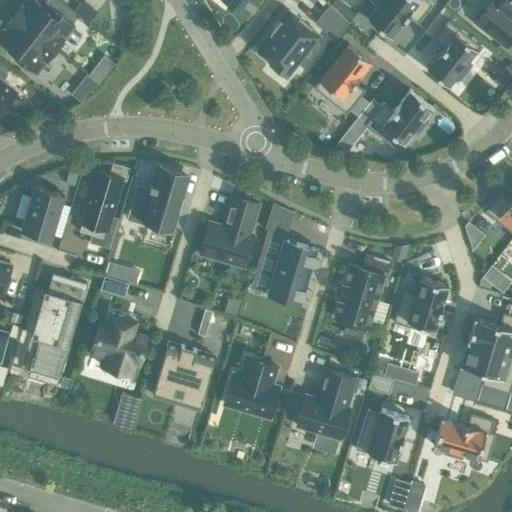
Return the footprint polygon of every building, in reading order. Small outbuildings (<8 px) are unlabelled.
[(43,6),(35,0),(24,0),(21,4),(13,15),(54,48),(63,37),(63,36),(73,24),(46,3),(43,6)] [(226,0),(246,15),(257,0),(226,0)] [(381,0),(368,17),(390,35),(406,14),(416,22),(432,3),(428,0),(381,0)] [(511,0),(500,0),(499,2),(496,0),(492,0),(476,21),(502,41),(511,28),(511,0)] [(328,5),(314,22),(335,39),(348,22),(328,5)] [(288,10),(257,50),(269,60),(268,61),(287,76),(319,34),(288,10)] [(54,48),(13,15),(5,25),(0,31),(0,37),(11,46),(9,49),(36,71),(46,58),(46,59),(54,48)] [(442,46),(425,67),(448,85),(477,48),(455,32),(458,28),(447,19),(432,38),(442,46)] [(348,43),(319,79),(340,96),(337,99),(349,108),(364,89),(354,81),(370,60),(348,43)] [(0,111),(16,91),(2,79),(7,73),(0,68),(0,111)] [(383,100),(367,120),(379,129),(382,125),(403,142),(432,105),(409,87),(393,108),(383,100)] [(111,174),(94,169),(78,221),(82,222),(79,230),(91,234),(94,225),(107,230),(122,179),(126,180),(130,167),(115,163),(111,174)] [(183,175),(152,166),(137,215),(166,224),(162,238),(175,241),(184,212),(173,209),(183,175)] [(67,173),(65,179),(73,181),(76,172),(68,169),(67,173)] [(33,186),(21,228),(52,237),(64,195),(33,186)] [(500,191),(484,210),(496,219),(499,215),(511,225),(511,195),(510,199),(500,191)] [(258,202),(232,194),(223,225),(208,220),(199,252),(244,265),(254,234),(249,233),(258,202)] [(272,203),(265,225),(285,230),(290,211),(272,203)] [(316,248),(283,238),(267,292),(300,302),(316,248)] [(337,296),(340,297),(334,317),(346,321),(342,332),(359,337),(363,326),(367,327),(382,274),(386,276),(390,261),(366,253),(362,267),(350,263),(344,283),(342,283),(337,296)] [(0,294),(1,294),(10,265),(0,261),(0,294)] [(43,291),(30,335),(38,338),(28,374),(57,384),(87,282),(71,277),(72,275),(70,274),(63,296),(40,289),(39,290),(43,291)] [(128,282),(103,275),(99,288),(124,296),(128,282)] [(403,288),(394,316),(434,328),(447,284),(420,276),(415,292),(403,288)] [(473,316),(466,340),(511,353),(511,348),(511,314),(502,311),(499,324),(473,316)] [(109,312),(106,323),(97,321),(88,350),(102,354),(99,365),(129,374),(132,363),(136,365),(145,335),(129,330),(133,320),(109,312)] [(167,340),(151,393),(199,407),(215,355),(167,340)] [(466,340),(459,364),(484,372),(481,384),(504,391),(508,377),(504,376),(511,353),(466,340)] [(232,374),(223,405),(268,418),(278,388),(270,386),(276,367),(245,358),(240,376),(232,374)] [(355,378),(323,369),(317,391),(318,391),(316,398),(305,395),(296,426),(339,439),(348,408),(346,407),(355,378)] [(363,420),(355,448),(395,460),(408,415),(381,407),(376,423),(363,420)] [(441,417),(433,444),(477,457),(485,432),(489,433),(494,419),(470,412),(466,424),(441,417)] [(396,477),(390,498),(403,502),(410,481),(396,477)]
